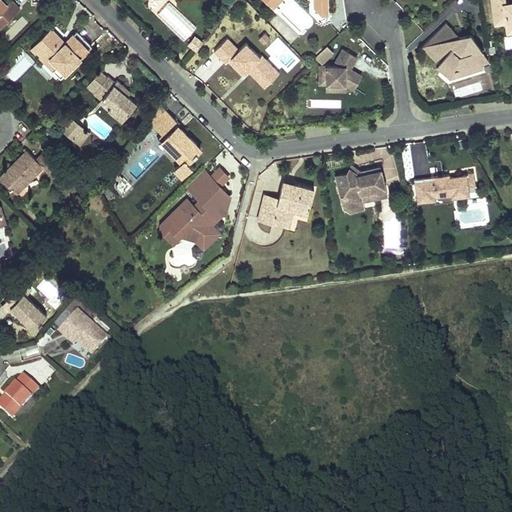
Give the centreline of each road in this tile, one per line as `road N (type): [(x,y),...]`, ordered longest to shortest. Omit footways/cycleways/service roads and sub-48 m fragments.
road 1 (residential): [(230,136),(94,0)]
road 2 (residential): [(230,136),(269,151),(407,131)]
road 3 (residential): [(407,131),(395,44),(360,0)]
